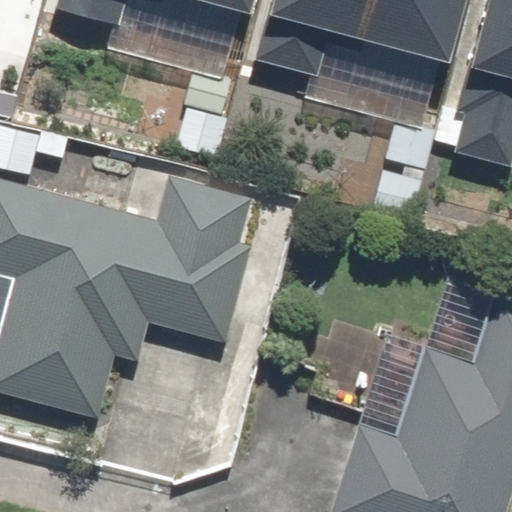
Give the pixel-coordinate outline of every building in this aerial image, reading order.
[(47,0),(46,5),(86,16),(110,22),(104,42),(221,75),(237,20),(242,0),(47,0)] [(238,60),(295,76),(312,81),(310,87),(418,117),(433,61),(450,0),(254,0),(252,10),(238,60)] [(511,0),(472,0),(455,64),(435,135),(511,156),(511,0)] [(233,84),(185,73),(168,145),(215,156),(233,84)] [(143,102),(51,78),(38,127),(130,151),(143,102)] [(431,128),(391,119),(371,211),(410,220),(431,128)] [(59,139),(0,126),(0,164),(30,171),(34,154),(55,158),(59,139)] [(150,212),(0,175),(0,399),(90,421),(106,353),(140,361),(149,322),(231,342),(252,257),(232,252),(245,198),(158,177),(150,212)] [(499,511),(511,476),(511,301),(493,294),(469,364),(423,348),(391,442),(356,430),(328,511),(499,511)]
